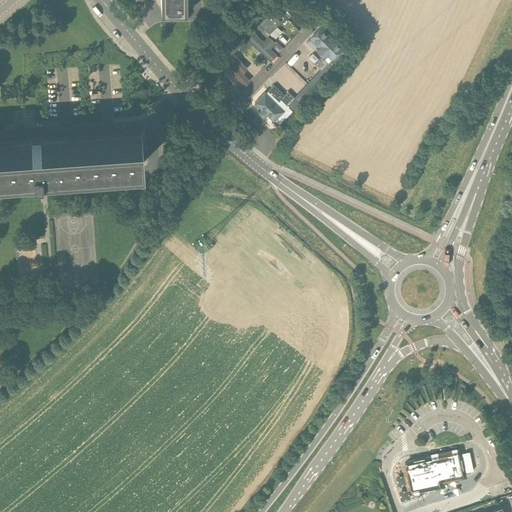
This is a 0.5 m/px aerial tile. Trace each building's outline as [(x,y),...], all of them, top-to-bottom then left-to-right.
[(277,9),(274,11),(280,17),(283,15),(277,9)] [(271,12),(265,18),(276,28),(281,22),(271,12)] [(265,18),(260,23),(270,34),(276,28),(265,18)] [(335,43),(319,28),(312,36),(319,43),(317,45),(326,53),(328,51),(333,57),(343,47),(337,41),(335,43)] [(253,30),(246,37),(268,59),(275,52),(270,47),(275,43),(268,36),(263,41),(253,30)] [(238,39),(233,41),(240,48),(244,44),(238,39)] [(244,44),(251,51),(254,47),(248,41),(244,44)] [(244,44),(240,48),(247,55),(251,51),(244,44)] [(333,66),(322,56),(318,60),(329,70),(333,66)] [(237,58),(227,68),(246,86),(250,81),(242,74),(247,68),(237,58)] [(325,74),(329,70),(318,60),(315,64),(325,74)] [(213,84),(224,95),(235,84),(224,73),(213,84)] [(281,100),(285,96),(284,95),(276,88),(274,85),(268,91),(279,102),(281,100)] [(291,102),(295,98),(288,91),(284,95),(285,96),(291,102)] [(284,110),(265,92),(255,102),(261,108),(258,111),(265,119),(268,115),(273,120),(284,110)] [(285,96),(281,100),(292,110),(296,106),(291,102),(285,96)] [(133,141),(133,137),(0,147),(0,172),(144,162),(142,141),(133,141)] [(407,463),(405,463),(406,465),(410,486),(411,491),(440,485),(439,480),(462,475),(462,473),(466,472),(472,471),(473,470),(469,452),(462,453),(458,454),(458,452),(457,452),(457,451),(457,450),(452,451),(452,452),(452,453),(438,456),(438,455),(438,454),(432,456),(424,457),(425,459),(407,463)]
